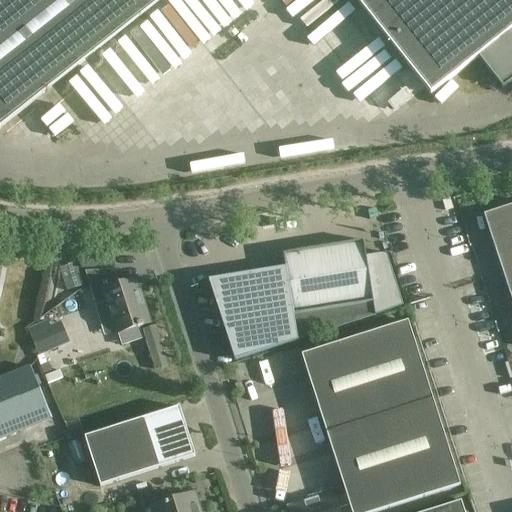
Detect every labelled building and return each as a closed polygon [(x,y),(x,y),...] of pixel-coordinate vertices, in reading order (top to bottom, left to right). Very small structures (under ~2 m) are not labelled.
[(511,0),(0,0),(0,129),(12,119),(163,0),(354,0),(429,94),(430,95),(475,59),(503,94),(511,86),(511,0)] [(511,206),(484,216),(511,301),(511,206)] [(285,269),(208,281),(233,363),(297,342),(403,307),(386,254),(366,257),(363,242),(283,255),(285,269)] [(96,307),(107,303),(117,335),(118,334),(122,347),(142,340),(139,329),(143,327),(142,327),(147,325),(148,326),(149,326),(138,294),(137,294),(135,287),(136,287),(134,281),(119,286),(114,271),(85,273),(96,307)] [(301,357),(326,434),(432,400),(408,323),(301,357)] [(0,380),(0,441),(51,420),(30,368),(0,380)] [(346,496),(349,506),(350,511),(381,511),(460,487),(432,400),(326,434),(346,496)] [(84,439),(100,488),(195,458),(179,408),(84,439)] [(169,503),(146,510),(146,511),(200,511),(195,495),(176,500),(169,502),(169,503)] [(332,496),(303,505),(289,509),(289,511),(337,511),(337,510),(349,506),(346,496),(334,500),(332,496)] [(464,511),(461,502),(429,511),(464,511)]
